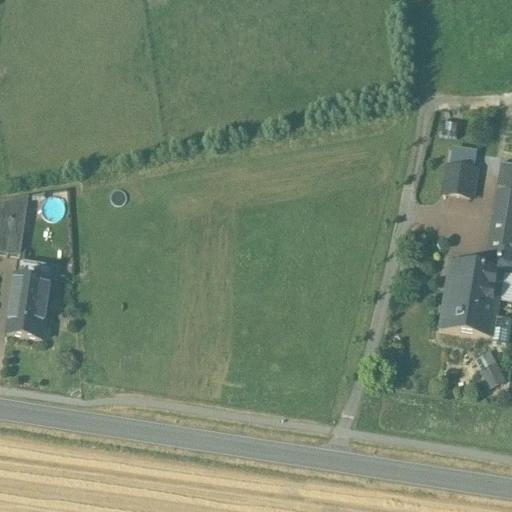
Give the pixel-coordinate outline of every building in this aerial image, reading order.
[(475,174),(448,169),(444,197),(471,201),(475,174)] [(511,170),(504,169),(500,186),(499,192),(511,194),(511,170)] [(511,194),(499,192),(493,221),(511,224),(511,194)] [(29,198),(14,201),(12,222),(25,224),(29,198)] [(25,224),(12,222),(14,201),(0,203),(0,230),(24,234),(25,224)] [(511,224),(493,221),(483,271),(502,273),(502,276),(511,277),(511,224)] [(24,234),(0,230),(0,255),(21,258),(24,234)] [(54,270),(18,264),(6,336),(42,342),(54,270)] [(483,271),(451,266),(441,333),(492,341),(502,276),(502,273),(483,271)] [(496,354),(478,360),(488,391),(506,385),(496,354)]
